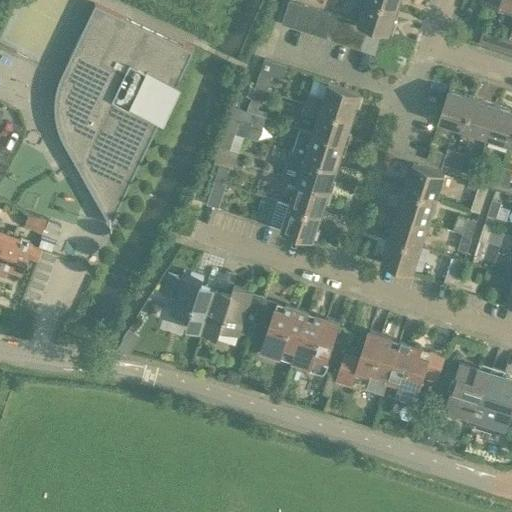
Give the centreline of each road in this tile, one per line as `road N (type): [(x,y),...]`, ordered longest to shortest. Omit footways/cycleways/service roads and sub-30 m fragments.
road 1 (residential): [(511,490),(156,378),(0,353)]
road 2 (residential): [(511,333),(205,236)]
